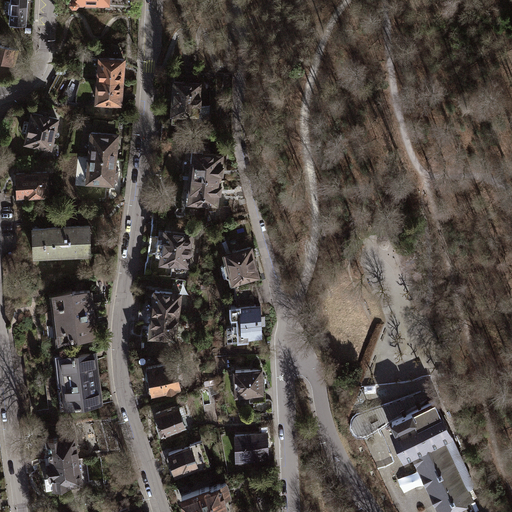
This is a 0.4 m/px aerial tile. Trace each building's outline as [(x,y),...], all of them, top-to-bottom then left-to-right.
[(10,0),(10,17),(27,17),(27,0),(10,0)] [(0,59),(14,63),(18,49),(0,44),(0,59)] [(98,76),(98,79),(122,81),(124,59),(100,57),(99,68),(97,70),(97,74),(98,76)] [(75,66),(58,62),(56,74),(72,77),(75,66)] [(97,90),(96,101),(121,103),(122,81),(98,79),(98,82),(96,83),(95,88),(97,90)] [(174,82),(170,122),(184,124),(185,114),(197,115),(199,84),(174,82)] [(25,141),(50,147),(57,118),(32,112),(30,121),(24,120),(21,131),(27,132),(25,141)] [(90,145),(89,156),(115,159),(118,134),(92,131),(89,134),(88,142),(90,145)] [(20,140),(4,141),(4,152),(21,151),(20,140)] [(193,160),(192,176),(222,179),(223,165),(220,165),(221,155),(209,154),(209,151),(191,149),(190,160),(193,160)] [(85,177),(87,180),(113,183),(113,180),(117,180),(118,170),(114,169),(115,159),(89,156),(88,166),(85,169),(85,177)] [(17,183),(17,195),(47,195),(47,171),(16,172),(16,175),(14,175),(14,183),(17,183)] [(222,179),(192,176),(190,192),(187,192),(186,203),(204,204),(204,201),(216,203),(217,193),(220,193),(222,179)] [(32,226),(33,254),(90,253),(90,224),(32,226)] [(184,264),(187,264),(188,255),(191,252),(192,248),(190,246),(191,233),(165,230),(164,239),(158,238),(156,251),(162,252),(161,261),(175,262),(176,264),(180,265),(183,265),(184,264)] [(228,276),(231,286),(235,285),(241,283),(240,281),(260,275),(252,246),(222,254),(225,264),(228,263),(231,275),(228,276)] [(251,283),(241,283),(235,285),(235,305),(249,304),(249,298),(252,297),(251,283)] [(55,327),(57,343),(98,338),(97,324),(93,295),(92,286),(51,291),(55,327)] [(153,302),(152,312),(177,315),(180,293),(155,290),(155,291),(152,293),(151,298),(154,300),(153,302)] [(152,312),(153,302),(140,301),(138,321),(151,323),(152,312)] [(231,305),(232,338),(262,336),(261,304),(249,304),(235,305),(231,305)] [(177,315),(152,312),(151,323),(148,325),(148,330),(150,333),(150,335),(174,338),(177,315)] [(61,379),(64,407),(83,405),(83,406),(90,405),(90,404),(103,402),(101,391),(98,362),(97,350),(58,355),(61,379)] [(146,367),(150,391),(167,388),(170,389),(173,388),(175,386),(179,386),(178,378),(182,378),(183,376),(183,370),(179,369),(178,361),(146,367)] [(235,370),(236,392),(239,392),(241,395),(247,395),(250,392),(265,391),(264,374),(261,374),(260,369),(235,370)] [(219,382),(208,386),(211,394),(220,391),(219,382)] [(265,399),(265,391),(250,392),(250,400),(265,399)] [(415,400),(413,396),(360,413),(357,414),(355,416),(354,417),(352,418),(352,420),(351,422),(351,424),(351,426),(351,428),(353,430),(354,432),(357,433),(359,434),(361,435),(363,435),(365,434),(368,433),(416,404),(415,400)] [(405,457),(413,454),(425,448),(426,450),(444,441),(452,458),(461,454),(435,400),(392,420),(393,422),(389,424),(405,457)] [(156,412),(162,433),(185,426),(179,405),(156,412)] [(236,458),(267,456),(266,433),(234,435),(236,458)] [(46,462),(49,461),(78,458),(75,434),(48,438),(49,449),(45,450),(46,462)] [(168,453),(175,475),(210,463),(203,441),(168,453)] [(452,458),(444,441),(426,450),(425,448),(413,454),(440,511),(441,511),(447,509),(448,511),(468,511),(470,511),(465,501),(472,497),(468,489),(472,487),(473,484),(473,481),(461,454),(452,458)] [(32,463),(46,462),(45,450),(31,452),(32,463)] [(47,485),(81,481),(78,458),(49,461),(50,473),(46,474),(47,485)] [(228,511),(224,496),(229,494),(226,482),(209,487),(208,485),(181,494),(186,508),(188,507),(189,511),(228,511)]
